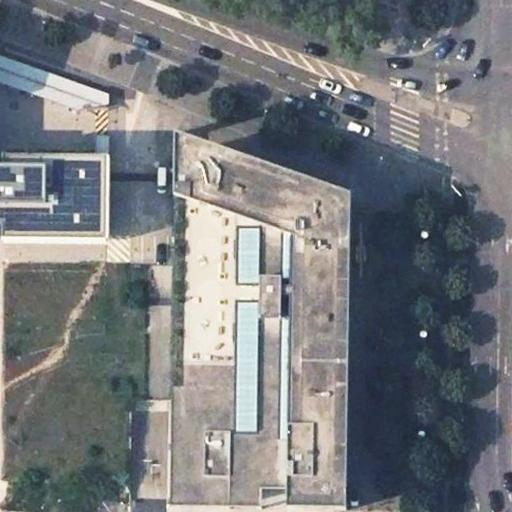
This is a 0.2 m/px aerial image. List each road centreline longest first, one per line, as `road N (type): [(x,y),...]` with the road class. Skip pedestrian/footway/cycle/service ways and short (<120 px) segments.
road 1 (primary): [(110,0),(186,43),(474,157),(497,178)]
road 2 (primary): [(486,89),(400,74),(190,0)]
road 3 (primary): [(497,178),(494,410)]
